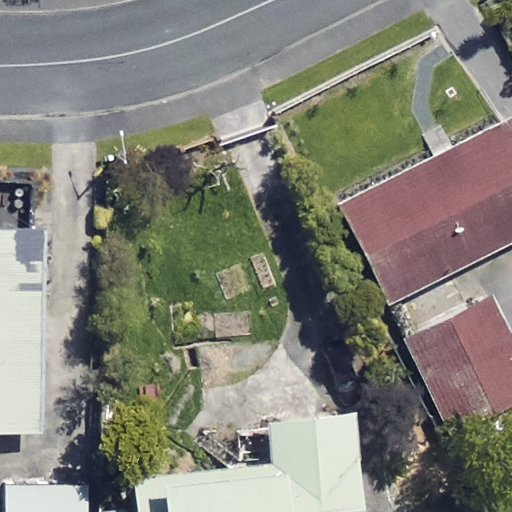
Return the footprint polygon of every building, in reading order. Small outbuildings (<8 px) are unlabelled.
[(511,231),(511,179),(485,126),(325,206),(374,302),(511,231)] [(30,227),(0,226),(0,428),(29,429),(30,227)] [(511,396),(511,354),(477,294),(399,339),(452,431),(511,396)] [(348,511),(340,409),(253,416),(257,461),(119,473),(122,511),(348,511)] [(80,511),(80,481),(0,481),(0,511),(80,511)]
